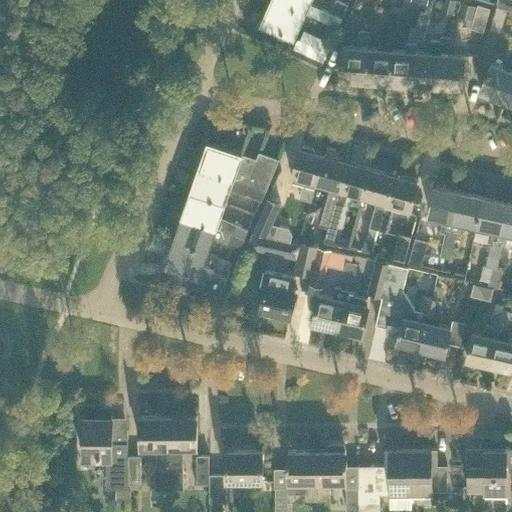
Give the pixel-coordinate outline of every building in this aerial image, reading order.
[(305,12),(278,0),(272,0),(262,22),(294,37),(305,12)] [(338,27),(342,18),(309,3),(310,0),(278,0),(305,12),(338,27)] [(444,0),(441,12),(452,14),(455,0),(444,0)] [(476,7),(461,1),(456,15),(472,20),(476,7)] [(490,8),(478,4),(470,27),(482,31),(490,8)] [(490,28),(501,31),(507,9),(496,6),(490,28)] [(385,24),(382,37),(382,38),(392,41),(393,39),(400,12),(392,10),(388,25),(385,24)] [(418,15),(414,29),(425,31),(428,17),(424,16),(420,15),(418,15)] [(425,31),(414,29),(411,28),(407,42),(406,42),(405,52),(393,51),(391,81),(413,83),(416,52),(416,44),(421,45),(425,31)] [(332,42),(304,30),(300,39),(298,37),(293,47),(296,48),(323,61),(332,42)] [(366,79),(368,49),(369,32),(360,31),(358,49),(343,47),(341,78),(366,79)] [(441,37),(440,54),(438,85),(462,87),(464,56),(449,55),(450,37),(447,37),(441,37)] [(393,51),(391,51),(392,41),(382,38),(381,50),(368,49),(366,79),(391,81),(393,51)] [(429,39),(428,53),(416,52),(413,83),(438,85),(441,40),(429,39)] [(480,91),(502,100),(511,76),(511,71),(491,63),(480,91)] [(511,76),(502,100),(511,103),(511,76)] [(280,158),(258,151),(256,158),(209,141),(200,167),(233,179),(236,179),(250,185),(265,191),(280,158)] [(316,181),(317,181),(325,154),(300,147),(292,174),(291,179),(295,179),(298,188),(302,189),(299,197),(311,200),(316,181)] [(339,188),(340,188),(348,161),(325,154),(317,181),(339,188)] [(348,161),(340,188),(339,188),(336,198),(337,199),(330,223),(338,225),(348,190),(363,195),(371,167),(348,161)] [(261,200),(265,191),(250,185),(236,179),(233,179),(200,167),(192,191),(224,203),(229,188),(261,200)] [(376,233),(378,233),(395,174),(371,167),(363,195),(377,199),(369,227),(370,227),(363,251),(371,253),(372,250),(376,233)] [(386,235),(387,231),(395,204),(410,208),(417,181),(395,174),(378,233),(386,235)] [(442,242),(448,243),(453,244),(456,232),(456,230),(452,229),(460,191),(435,186),(429,215),(443,218),(439,232),(444,233),(442,242)] [(228,232),(244,238),(248,229),(220,216),(224,203),(192,191),(183,216),(216,227),(228,232)] [(460,191),(452,229),(456,230),(456,232),(461,233),(463,223),(476,226),(483,196),(460,191)] [(324,213),(325,213),(322,221),(330,223),(337,199),(336,198),(328,196),(324,213)] [(490,242),(488,252),(500,254),(502,245),(503,240),(498,239),(506,201),(483,196),(476,226),(489,228),(486,242),(490,242)] [(272,223),(280,204),(268,198),(252,231),(266,235),(290,241),(292,235),(288,228),(272,223)] [(502,245),(505,245),(506,243),(511,244),(511,202),(506,201),(498,239),(503,240),(502,245)] [(212,237),(226,242),(226,241),(240,247),(244,238),(228,232),(216,227),(183,216),(175,240),(207,251),(212,237)] [(270,253),(273,238),(252,233),(249,248),(270,253)] [(399,233),(398,234),(392,259),(404,261),(411,236),(399,233)] [(414,237),(408,262),(421,266),(427,240),(414,237)] [(209,281),(222,287),(227,276),(213,270),(213,268),(203,264),(207,251),(175,240),(166,264),(173,267),(170,278),(194,286),(206,290),(209,281)] [(450,271),(453,258),(451,258),(453,244),(448,243),(442,242),(439,255),(445,257),(442,269),(450,271)] [(300,243),(293,273),(311,276),(312,276),(318,247),(300,243)] [(331,249),(318,247),(312,276),(311,276),(309,285),(310,285),(324,288),(329,263),(331,249)] [(486,265),(491,266),(489,280),(488,285),(497,288),(502,268),(497,267),(500,254),(488,252),(486,265)] [(383,297),(391,262),(377,259),(368,293),(383,297)] [(351,261),(347,260),(345,268),(344,275),(353,277),(355,277),(358,262),(351,261)] [(397,342),(421,347),(427,321),(433,298),(432,297),(422,295),(419,310),(414,309),(415,306),(402,287),(407,266),(391,262),(383,297),(376,325),(388,328),(388,329),(399,332),(397,342)] [(489,280),(491,266),(486,265),(483,265),(479,278),(489,280)] [(265,271),(263,282),(266,283),(260,308),(290,315),(296,290),(292,289),(295,278),(265,271)] [(337,286),(335,296),(320,292),(313,322),(337,328),(346,288),(350,289),(352,289),(355,277),(344,275),(341,287),(337,286)] [(352,289),(350,289),(346,288),(337,328),(361,333),(368,304),(366,303),(367,299),(352,295),(353,290),(352,289)] [(445,353),(447,343),(459,346),(464,322),(453,319),(451,327),(439,324),(442,310),(439,310),(441,300),(433,298),(427,321),(421,347),(445,353)] [(495,303),(493,312),(501,314),(503,305),(495,303)] [(502,315),(491,363),(511,368),(511,340),(509,340),(511,327),(511,311),(504,309),(503,309),(502,315)] [(473,332),(467,358),(491,363),(502,315),(501,314),(493,312),(490,312),(489,318),(490,318),(489,324),(486,324),(484,334),(473,332)] [(127,487),(127,431),(113,431),(113,415),(83,416),(83,459),(106,459),(105,487),(127,487)] [(139,415),(139,447),(156,447),(156,464),(154,464),(154,489),(169,489),(169,415),(139,415)] [(197,415),(169,415),(169,489),(181,489),(181,465),(181,447),(197,447),(197,415)] [(350,511),(360,511),(359,465),(347,465),(347,460),(345,460),(345,443),(326,443),(326,449),(317,449),(318,500),(329,499),(329,482),(346,482),(346,511),(350,511)] [(463,485),(463,497),(471,497),(471,490),(484,490),(484,493),(506,493),(506,464),(511,463),(511,445),(505,446),(505,449),(478,449),(478,465),(468,465),(468,485),(463,485)] [(209,473),(209,483),(209,501),(226,501),(226,481),(262,481),(262,449),(226,449),(226,473),(209,473)] [(289,467),(275,468),(275,511),(288,511),(288,493),(304,493),(304,500),(317,500),(317,449),(289,449),(289,467)] [(379,511),(379,494),(412,494),(411,449),(384,449),(384,465),(359,465),(360,511),(379,511)] [(437,465),(437,449),(411,449),(412,494),(432,493),(432,490),(448,490),(448,465),(437,465)] [(128,455),(129,483),(141,483),(141,455),(128,455)] [(209,455),(198,455),(198,483),(209,483),(209,473),(209,455)] [(222,511),(222,502),(210,502),(209,511),(222,511)]
